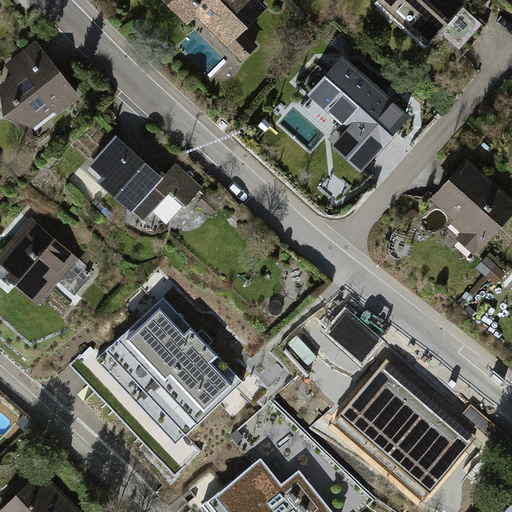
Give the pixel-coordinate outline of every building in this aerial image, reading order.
[(252,0),(162,0),(184,24),(194,15),(237,63),(253,49),(239,34),(264,13),(252,0)] [(377,0),(377,1),(423,41),(431,32),(452,50),(474,24),(454,7),(459,0),(377,0)] [(72,97),(27,43),(1,62),(10,74),(0,81),(0,112),(27,124),(44,107),(50,114),(72,97)] [(339,59),(306,95),(334,121),(322,134),(356,167),(402,118),(388,105),(379,114),(367,103),(376,93),(339,59)] [(109,137),(81,169),(124,207),(152,175),(109,137)] [(511,202),(461,160),(422,207),(474,250),(511,204),(511,202)] [(69,263),(29,220),(0,246),(0,264),(31,298),(69,263)] [(163,292),(91,359),(173,447),(245,380),(163,292)] [(346,314),(329,335),(361,362),(379,342),(346,314)] [(388,361),(335,422),(424,499),(477,437),(498,455),(511,438),(471,404),(457,421),(388,361)] [(279,483),(259,457),(213,493),(228,511),(332,511),(299,468),(279,483)] [(81,511),(43,472),(0,511),(81,511)]
